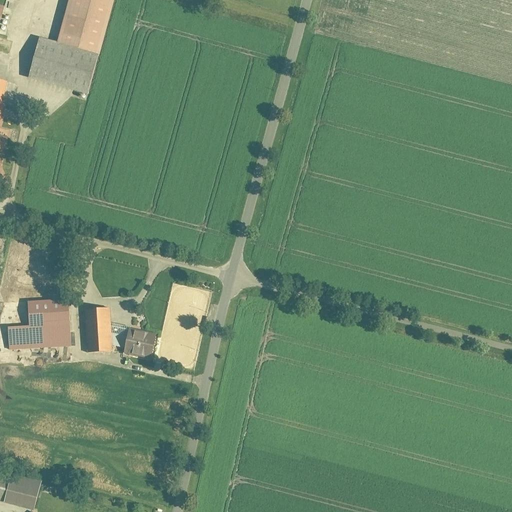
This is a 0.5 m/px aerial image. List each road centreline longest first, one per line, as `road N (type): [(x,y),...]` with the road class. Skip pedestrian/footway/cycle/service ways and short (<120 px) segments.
road 1 (residential): [(231,277),(511,351)]
road 2 (residential): [(231,277),(310,0)]
road 3 (residential): [(180,511),(231,277)]
